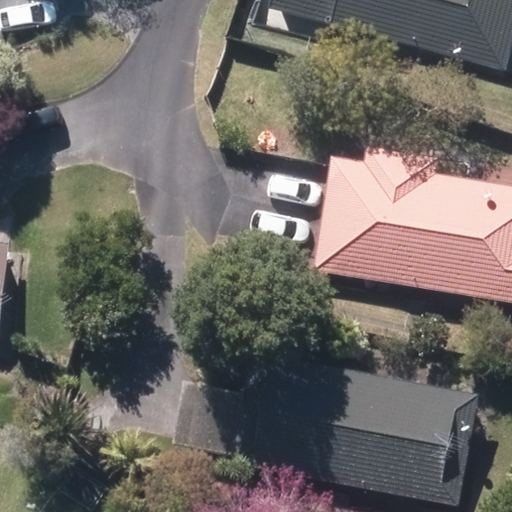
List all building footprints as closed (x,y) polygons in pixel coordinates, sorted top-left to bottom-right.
[(511,0),(272,0),(269,14),(506,74),(511,50),(511,0)] [(315,275),(511,307),(511,191),(436,179),(439,165),(368,154),(366,166),(333,161),(315,275)] [(0,353),(1,354),(13,249),(0,247),(0,353)] [(312,353),(340,355),(341,335),(314,333),(312,353)] [(235,460),(233,467),(459,510),(479,401),(254,357),(248,392),(191,382),(178,449),(235,460)]
